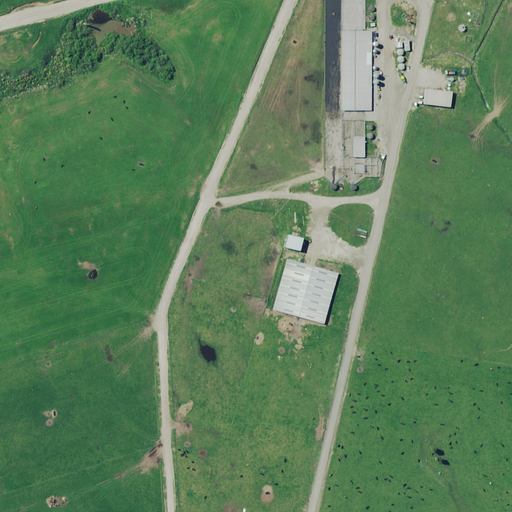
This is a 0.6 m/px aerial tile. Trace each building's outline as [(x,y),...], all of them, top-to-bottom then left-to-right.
[(370,32),(339,33),(340,112),(371,112),(370,32)] [(452,91),(422,89),(421,105),(451,108),(452,91)] [(366,141),(363,141),(364,122),(352,122),(351,157),(365,157),(365,152),(363,152),(363,143),(365,143),(366,141)] [(303,238),(285,234),(282,248),(300,252),(303,238)] [(338,275),(285,259),(270,309),(323,325),(338,275)]
